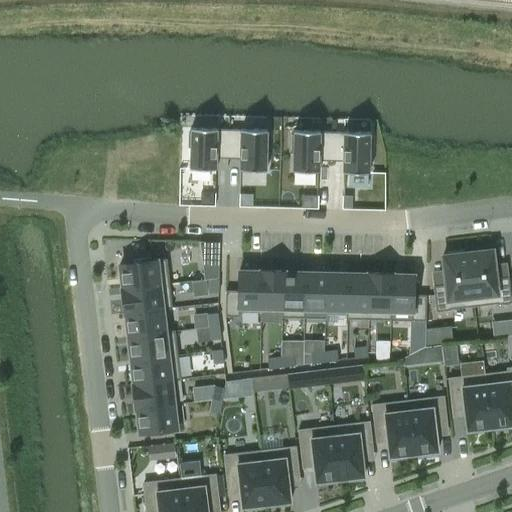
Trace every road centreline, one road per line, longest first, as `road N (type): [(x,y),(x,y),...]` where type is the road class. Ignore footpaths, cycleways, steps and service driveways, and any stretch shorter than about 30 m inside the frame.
road 1 (residential): [(511,208),(394,220),(84,213)]
road 2 (residential): [(84,213),(77,237),(110,511)]
